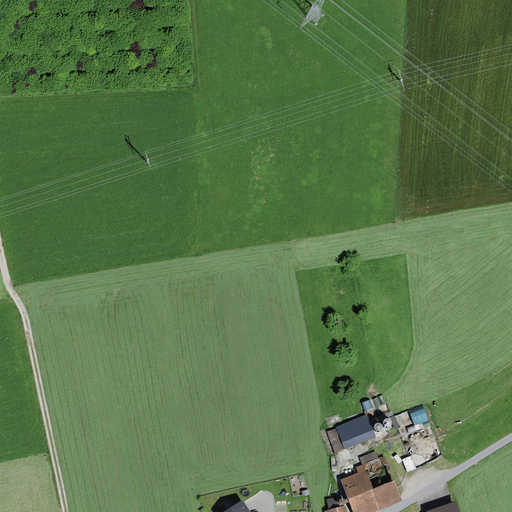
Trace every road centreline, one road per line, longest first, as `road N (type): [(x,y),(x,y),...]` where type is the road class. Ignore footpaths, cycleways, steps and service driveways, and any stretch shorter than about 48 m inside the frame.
road 1 (track): [(66,511),(23,306),(10,294),(0,240)]
road 2 (unclassified): [(391,511),(511,437)]
